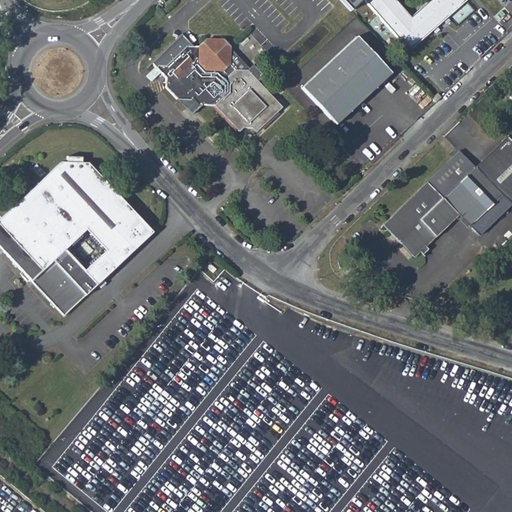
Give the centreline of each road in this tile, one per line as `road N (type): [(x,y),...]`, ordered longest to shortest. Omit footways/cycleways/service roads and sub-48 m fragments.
road 1 (unclassified): [(275,279),(511,47)]
road 2 (unclassified): [(511,362),(355,316),(275,279)]
road 3 (unclassified): [(275,279),(219,240),(144,155)]
